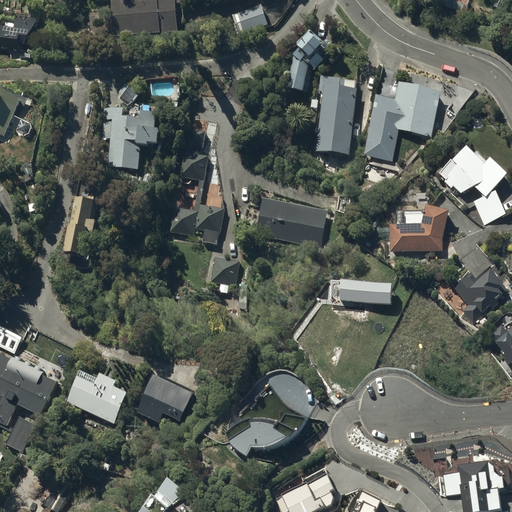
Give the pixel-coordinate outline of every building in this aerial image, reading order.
[(111,0),(114,35),(179,31),(176,0),(111,0)] [(466,12),(469,0),(442,0),(441,4),(466,12)] [(241,33),(268,23),(261,4),(234,14),(241,33)] [(5,47),(22,49),(22,41),(28,42),(41,16),(19,14),(18,25),(0,23),(0,42),(2,42),(2,41),(5,42),(5,47)] [(296,86),(306,90),(313,69),(315,71),(324,62),(325,63),(334,54),(328,48),(334,43),(327,37),(323,40),(311,29),(299,41),(303,45),(295,53),(300,59),(293,60),(289,85),(296,86)] [(317,150),(350,154),(359,80),(322,75),(320,93),(324,93),(317,150)] [(433,140),(445,88),(421,83),(397,77),(393,94),(376,90),(360,157),(395,165),(402,132),(433,140)] [(21,107),(0,96),(0,140),(2,142),(21,107)] [(109,166),(139,168),(140,143),(149,144),(149,142),(158,142),(160,111),(141,110),(141,118),(122,117),(122,109),(104,108),(103,136),(111,137),(109,166)] [(181,175),(205,180),(210,155),(202,153),(207,132),(191,128),(181,175)] [(485,226),(506,213),(496,190),(491,192),(506,173),(490,157),(488,159),(484,162),(471,150),(466,145),(452,160),(457,164),(448,175),(449,176),(445,181),(451,188),(453,186),(461,194),(475,185),(484,196),(474,201),(485,226)] [(329,205),(259,188),(250,226),(320,244),(329,205)] [(91,254),(99,217),(95,216),(99,199),(97,198),(97,194),(89,192),(88,195),(75,192),(64,249),(91,254)] [(170,230),(195,233),(196,226),(205,227),(203,239),(219,241),(225,199),(200,196),(199,208),(174,205),(170,230)] [(391,251),(443,250),(443,237),(450,209),(428,203),(423,223),(390,224),(391,251)] [(240,260),(216,255),(211,281),(235,286),(240,260)] [(472,271),(454,286),(469,305),(463,309),(472,320),(491,304),(494,307),(500,302),(499,300),(510,291),(492,268),(479,279),(472,271)] [(511,359),(511,326),(507,330),(503,324),(490,333),(497,343),(499,342),(506,352),(504,354),(508,361),(511,359)] [(7,443),(23,452),(38,424),(15,413),(19,404),(43,415),(59,381),(45,375),(49,366),(13,349),(10,356),(0,351),(0,425),(13,432),(7,443)] [(67,400),(115,421),(129,390),(116,385),(119,378),(102,371),(100,375),(82,367),(67,400)] [(139,410),(161,420),(166,411),(183,418),(196,391),(156,373),(139,410)] [(221,436),(247,453),(252,447),(276,446),(287,458),(301,431),(280,420),(279,422),(253,420),(253,417),(221,436)] [(460,511),(504,511),(502,493),(505,493),(503,479),(499,480),(495,474),(495,469),(488,464),(459,468),(460,476),(441,478),(444,503),(459,501),(460,511)] [(60,479),(46,505),(59,511),(74,486),(60,479)] [(284,499),(291,511),(317,511),(326,508),(328,510),(333,508),(339,510),(343,499),(338,497),(329,479),(309,488),(308,487),(284,499)] [(169,511),(184,493),(171,483),(147,511),(169,511)] [(378,511),(377,509),(382,498),(363,489),(351,511),(378,511)]
